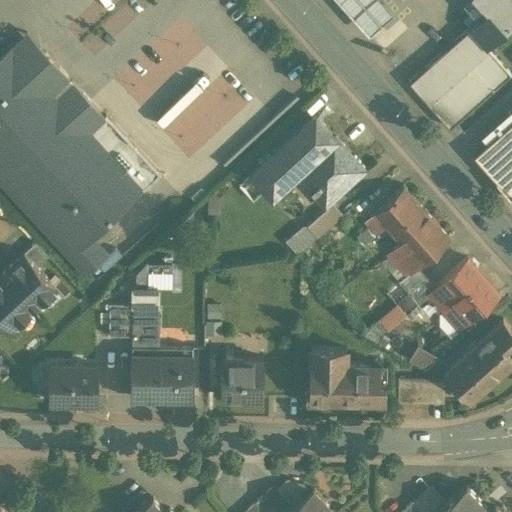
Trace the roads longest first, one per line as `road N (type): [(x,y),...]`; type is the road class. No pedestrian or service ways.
road 1 (tertiary): [(511,433),(422,441),(0,435)]
road 2 (tertiary): [(298,0),(511,248)]
